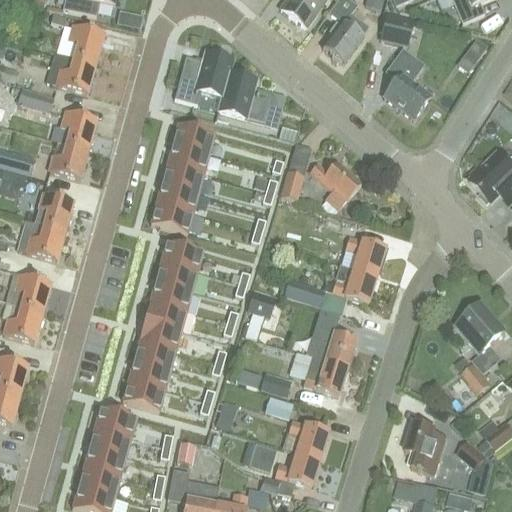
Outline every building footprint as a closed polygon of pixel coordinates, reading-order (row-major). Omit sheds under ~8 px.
[(46,0),(4,0),(3,5),(42,14),(43,7),(44,8),(46,0)] [(64,0),(62,14),(95,21),(98,7),(112,10),(114,0),(64,0)] [(305,31),(326,0),(289,0),(280,14),(305,31)] [(367,0),(365,9),(378,13),(382,0),(367,0)] [(389,0),(394,11),(413,2),(412,0),(389,0)] [(465,0),(466,2),(453,8),(461,28),(483,19),(478,7),(495,0),(465,0)] [(419,13),(417,8),(406,13),(408,18),(419,13)] [(49,26),(63,30),(65,22),(51,18),(49,26)] [(367,32),(349,18),(342,27),(341,26),(338,29),(335,27),(329,36),(332,38),(322,52),(332,60),(331,64),(336,68),(340,66),(343,68),(362,43),(360,41),(367,32)] [(406,50),(412,25),(386,18),(380,44),(406,50)] [(131,31),(138,33),(141,21),(134,19),(131,31)] [(72,62),(94,67),(102,38),(72,29),(67,45),(76,47),(72,62)] [(475,43),(466,55),(477,63),(485,51),(475,43)] [(422,70),(412,63),(401,55),(390,70),(400,78),(382,102),(412,124),(430,101),(410,86),(422,70)] [(54,56),(46,86),(55,89),(86,97),(94,67),(72,62),(54,56)] [(184,61),(173,104),(196,110),(199,97),(220,102),(221,103),(228,77),(232,64),(204,56),(201,66),(184,61)] [(0,82),(14,87),(18,74),(0,69),(0,82)] [(442,70),(436,82),(448,88),(454,77),(442,70)] [(255,84),(231,77),(224,103),(221,103),(220,102),(216,116),(220,117),(271,131),(274,121),(264,119),(269,99),(253,95),(253,92),(255,84)] [(16,108),(48,118),(53,103),(21,93),(16,108)] [(65,148),(87,154),(95,124),(64,116),(60,132),(69,134),(65,148)] [(285,137),(309,138),(310,126),(286,124),(285,137)] [(172,148),(209,158),(214,138),(177,128),(172,148)] [(254,158),(260,136),(237,130),(231,153),(254,158)] [(87,154),(65,148),(61,162),(52,160),(47,176),(78,185),(87,154)] [(172,148),(166,168),(203,178),(209,158),(172,148)] [(296,206),(310,152),(294,148),(280,202),(296,206)] [(34,162),(0,152),(0,171),(29,179),(34,162)] [(490,207),(511,185),(511,168),(510,170),(497,157),(481,173),(479,170),(470,178),(473,181),(469,185),(481,197),(478,200),(486,209),(489,206),(490,207)] [(223,184),(230,168),(215,162),(208,178),(223,184)] [(284,176),(288,164),(280,162),(277,173),(284,176)] [(360,188),(335,165),(326,176),(316,167),(308,176),(331,196),(325,203),(336,213),(345,203),(346,204),(360,188)] [(203,178),(166,168),(161,188),(198,198),(203,178)] [(25,181),(2,174),(0,173),(0,197),(19,203),(21,194),(25,181)] [(279,195),(282,184),(275,181),(271,193),(279,195)] [(192,218),(198,198),(161,188),(155,208),(192,218)] [(275,206),(279,195),(271,193),(267,204),(275,206)] [(42,230),(64,236),(73,206),(42,197),(37,213),(46,216),(42,230)] [(239,231),(249,207),(230,200),(222,221),(234,225),(233,228),(239,231)] [(155,208),(150,228),(187,238),(192,218),(155,208)] [(356,233),(358,217),(333,213),(331,229),(356,233)] [(270,236),(273,224),(265,222),(262,233),(270,236)] [(64,236),(42,230),(38,244),(29,241),(25,257),(56,266),(64,236)] [(266,247),(270,236),(262,233),(258,245),(266,247)] [(230,234),(207,234),(207,249),(230,249),(230,234)] [(353,274),(375,280),(384,251),(361,245),(361,246),(348,242),(344,254),(357,258),(353,273),(353,274)] [(202,256),(165,246),(160,267),(197,277),(202,256)] [(160,267),(154,286),(191,297),(197,277),(160,267)] [(353,274),(353,273),(339,269),(331,298),(344,302),(344,303),(366,309),(375,280),(353,274)] [(242,274),(239,285),(246,288),(250,276),(242,274)] [(20,311),(42,317),(50,287),(19,279),(15,295),(24,297),(20,311)] [(225,302),(226,284),(209,284),(209,302),(225,302)] [(154,286),(149,306),(186,316),(191,297),(154,286)] [(235,297),(243,299),(246,288),(239,286),(235,297)] [(323,296),(288,286),(283,302),(318,312),(323,296)] [(267,322),(274,302),(253,295),(246,315),(267,322)] [(186,316),(149,306),(143,326),(180,336),(186,316)] [(490,349),(490,350),(505,337),(481,310),(466,322),(467,322),(455,332),(478,359),(490,349)] [(42,317),(20,311),(16,325),(7,323),(2,339),(33,347),(42,317)] [(238,315),(230,313),(227,324),(235,326),(238,315)] [(223,336),(231,338),(235,326),(227,324),(223,336)] [(175,356),(180,336),(143,326),(138,345),(175,356)] [(324,365),(346,373),(355,344),(333,337),(333,338),(320,334),(316,345),(329,350),(324,365)] [(175,356),(138,345),(133,365),(170,375),(175,356)] [(215,364),(223,366),(226,355),(219,352),(215,364)] [(0,382),(0,394),(18,400),(27,370),(0,361),(0,379),(1,380),(0,382)] [(211,375),(219,378),(223,366),(215,364),(211,375)] [(133,365),(127,385),(164,395),(170,375),(133,365)] [(346,373),(324,365),(320,381),(307,377),(303,389),(316,394),(315,394),(337,401),(346,373)] [(488,388),(472,369),(460,380),(463,383),(454,391),(467,406),(476,398),(488,388)] [(287,385),(269,379),(265,392),(283,397),(287,385)] [(122,405),(158,416),(164,395),(127,385),(122,405)] [(215,394),(207,391),(203,403),(211,405),(215,394)] [(18,400),(0,394),(0,427),(10,430),(18,400)] [(268,400),(263,416),(288,423),(293,407),(268,400)] [(200,415),(208,417),(211,405),(203,403),(200,415)] [(136,422),(99,412),(93,433),(130,443),(136,422)] [(223,435),(229,418),(219,415),(213,432),(223,435)] [(296,457),(318,464),(327,436),(305,429),(304,430),(292,425),(288,438),(301,442),(296,457)] [(434,433),(412,426),(404,455),(414,458),(410,472),(418,474),(417,476),(421,477),(421,476),(434,479),(445,441),(433,437),(434,433)] [(511,441),(511,437),(505,428),(499,433),(486,443),(485,443),(494,455),(511,441)] [(125,462),(130,443),(93,433),(88,452),(125,462)] [(173,439),(165,438),(163,450),(171,451),(173,439)] [(455,458),(474,475),(485,461),(466,445),(455,458)] [(243,459),(250,462),(248,470),(268,476),(275,455),(247,446),(243,459)] [(195,450),(180,447),(176,467),(191,469),(195,450)] [(171,451),(163,450),(161,461),(168,463),(171,451)] [(119,482),(125,462),(88,452),(83,472),(119,482)] [(318,464),(296,457),(291,473),(278,469),(275,481),(280,483),(287,485),(287,486),(294,488),(309,493),(318,464)] [(119,482),(83,472),(77,492),(114,502),(119,482)] [(485,473),(481,486),(495,490),(499,477),(485,473)] [(213,511),(215,509),(218,492),(187,486),(188,477),(172,474),(166,504),(184,507),(182,511),(213,511)] [(165,480),(157,478),(155,490),(163,492),(165,480)] [(276,497),(280,485),(261,481),(258,495),(259,495),(255,511),(258,511),(263,511),(267,496),(276,498),(276,497)] [(290,500),(294,488),(287,486),(287,485),(280,483),(280,485),(276,497),(290,500)] [(163,492),(155,491),(153,502),(160,504),(163,492)] [(71,511),(111,511),(114,502),(77,492),(71,511)] [(231,511),(215,509),(213,511),(243,511),(246,501),(233,498),(231,511)] [(469,511),(472,502),(466,500),(462,511),(469,511)]
